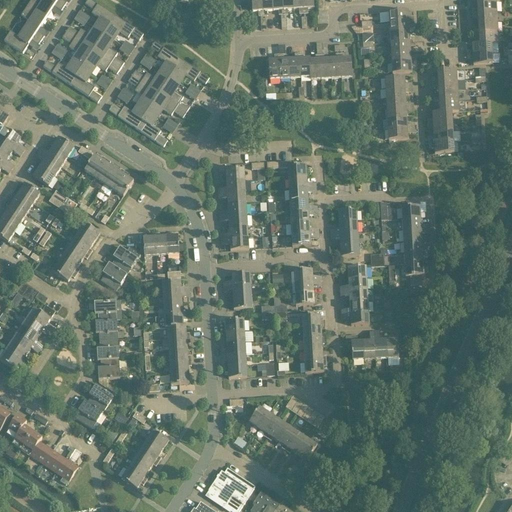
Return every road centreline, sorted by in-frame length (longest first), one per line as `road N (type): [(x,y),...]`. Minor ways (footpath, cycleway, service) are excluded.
road 1 (secondary): [(398,511),(511,254)]
road 2 (residential): [(238,42),(322,37),(332,29),(333,10),(439,5)]
road 3 (residential): [(319,204),(430,198),(435,289)]
road 4 (residential): [(294,391),(324,389),(336,374),(322,253)]
road 5 (residential): [(212,396),(204,270)]
road 6 (residential): [(210,447),(313,511)]
